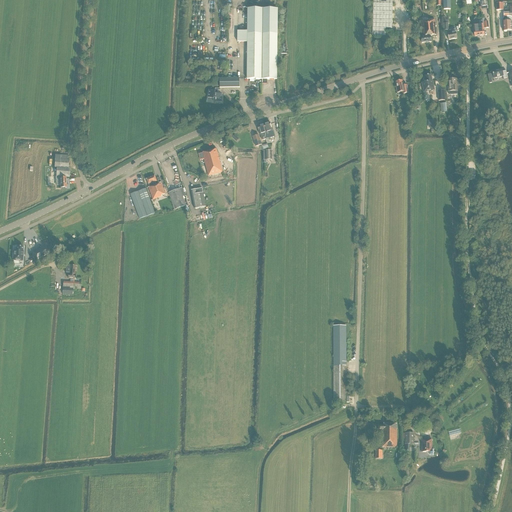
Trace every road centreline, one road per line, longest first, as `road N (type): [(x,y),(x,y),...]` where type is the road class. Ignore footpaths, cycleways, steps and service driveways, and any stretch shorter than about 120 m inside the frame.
road 1 (tertiary): [(88,190),(218,124),(405,64),(511,42)]
road 2 (track): [(467,56),(468,261),(483,346)]
road 3 (unclassified): [(88,190),(76,144),(89,0)]
road 4 (track): [(483,346),(503,375),(510,413),(492,511)]
